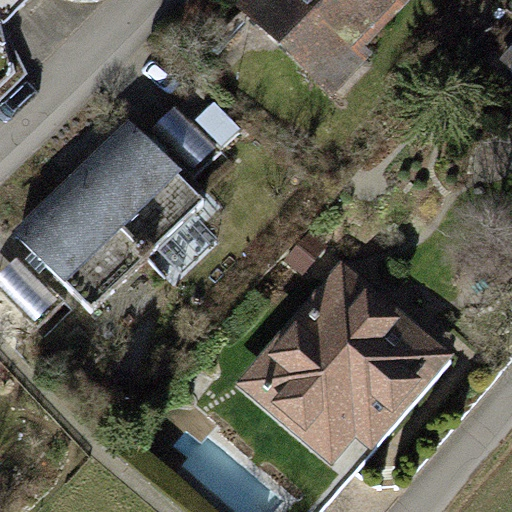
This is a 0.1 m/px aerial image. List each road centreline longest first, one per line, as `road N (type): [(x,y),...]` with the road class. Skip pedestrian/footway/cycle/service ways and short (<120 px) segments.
road 1 (residential): [(144,0),(0,145)]
road 2 (residential): [(409,511),(511,392)]
